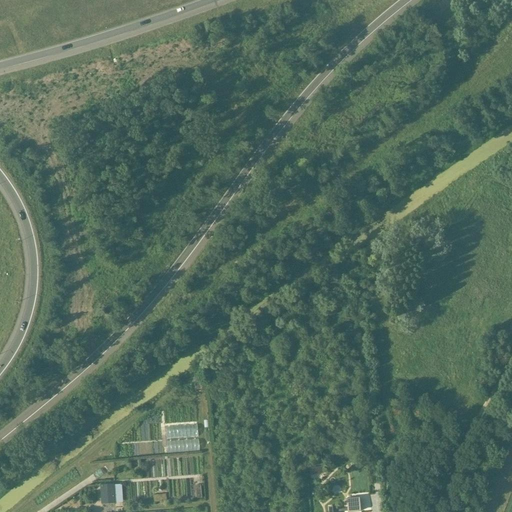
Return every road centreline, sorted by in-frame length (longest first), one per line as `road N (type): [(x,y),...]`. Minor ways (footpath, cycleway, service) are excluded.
road 1 (motorway): [(0,436),(147,302),(322,75),(404,0)]
road 2 (motorway): [(0,65),(210,0)]
road 3 (motorway): [(0,173),(22,209),(35,259),(27,321),(0,370)]
